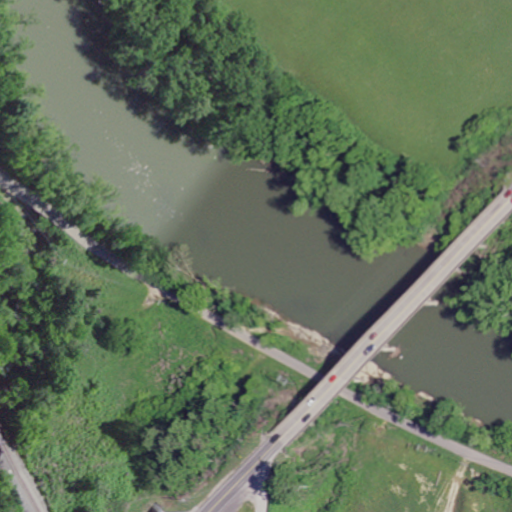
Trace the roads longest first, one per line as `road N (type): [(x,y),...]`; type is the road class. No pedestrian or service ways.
road 1 (residential): [(511,472),(390,419),(181,301),(0,179)]
road 2 (primary): [(284,439),(511,205)]
